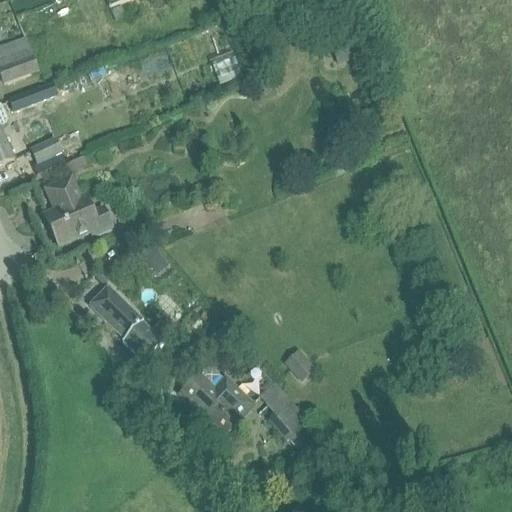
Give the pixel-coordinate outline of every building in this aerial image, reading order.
[(104,0),(110,12),(138,0),(104,0)] [(124,20),(120,11),(111,15),(115,24),(124,20)] [(326,44),(337,70),(362,60),(351,33),(326,44)] [(37,75),(32,60),(28,51),(0,61),(0,66),(2,71),(0,71),(0,77),(4,88),(37,75)] [(231,55),(209,63),(218,87),(240,79),(231,55)] [(252,66),(255,74),(262,71),(259,64),(252,66)] [(80,109),(92,105),(88,88),(75,92),(80,109)] [(9,105),(13,116),(56,100),(52,89),(9,105)] [(0,169),(13,163),(0,134),(0,131),(5,129),(7,124),(0,109),(0,169)] [(55,143),(31,154),(37,168),(61,157),(55,143)] [(63,170),(68,180),(87,171),(82,161),(63,170)] [(71,183),(64,186),(46,194),(56,215),(43,221),(58,252),(90,237),(92,241),(112,232),(103,212),(92,217),(85,202),(80,204),(71,183)] [(150,249),(140,258),(148,268),(159,259),(150,249)] [(107,292),(103,296),(90,310),(126,346),(124,348),(145,368),(172,339),(160,327),(152,335),(142,325),(141,326),(107,292)] [(316,374),(299,354),(284,368),(301,387),(316,374)] [(226,382),(224,384),(208,370),(197,382),(196,382),(180,399),(223,441),(240,424),(254,410),(226,382)] [(290,406),(269,425),(286,444),(307,426),(290,406)]
